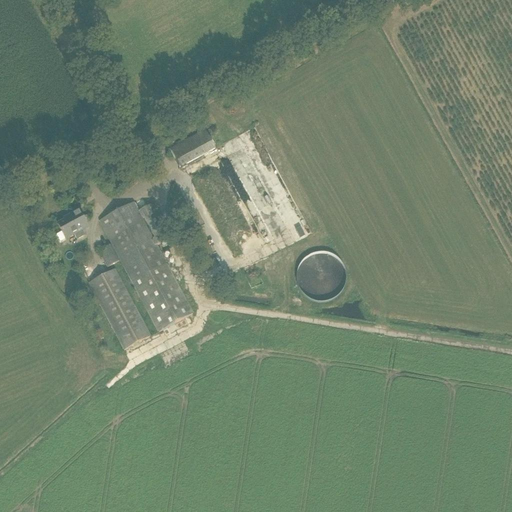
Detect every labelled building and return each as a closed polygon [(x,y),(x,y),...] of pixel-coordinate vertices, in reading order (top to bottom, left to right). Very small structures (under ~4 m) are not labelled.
[(185,143),(170,151),(180,169),(215,151),(205,133),(185,143)] [(237,140),(222,147),(234,171),(248,164),(237,140)] [(201,183),(198,183),(227,248),(237,248),(240,254),(260,245),(260,236),(257,228),(253,230),(244,230),(240,220),(240,219),(236,209),(235,210),(221,178),(214,178),(213,175),(201,175),(201,183)] [(249,193),(256,211),(272,205),(265,188),(257,191),(249,193)] [(133,202),(99,220),(155,333),(194,313),(141,209),(137,211),(133,202)] [(56,236),(60,243),(65,240),(74,236),(77,241),(85,237),(81,230),(86,227),(78,212),(67,218),(68,220),(57,226),(61,233),(56,236)] [(98,253),(107,269),(119,263),(110,246),(98,253)] [(295,267),(316,304),(349,284),(328,248),(295,267)] [(148,338),(116,269),(88,282),(120,351),(148,338)]
